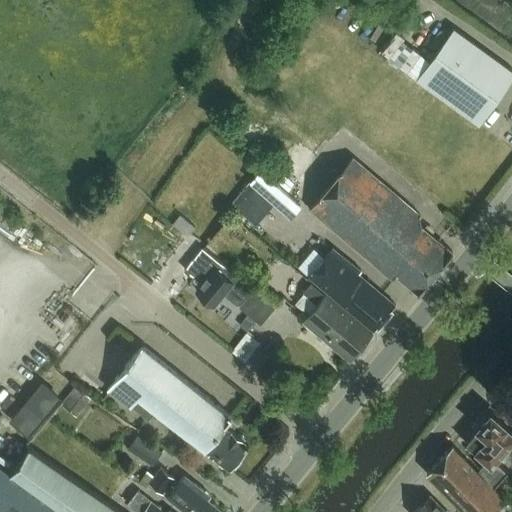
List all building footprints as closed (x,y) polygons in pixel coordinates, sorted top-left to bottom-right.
[(511,78),(511,69),(453,28),(417,78),(480,124),(511,78)] [(419,292),(447,258),(453,251),(422,225),(420,215),(421,214),(353,156),(311,207),(394,279),(398,274),(416,290),(419,292)] [(261,169),(259,171),(232,204),(257,225),(276,202),(291,215),(301,202),(261,169)] [(238,304),(251,288),(236,276),(238,273),(203,246),(200,249),(184,268),(194,276),(191,280),(199,286),(197,289),(215,304),(224,293),(238,304)] [(376,329),(397,304),(359,273),(362,270),(333,247),(310,275),(376,329)] [(309,315),(304,320),(351,358),(373,332),(312,281),(304,291),(305,292),(318,303),(309,315)] [(261,324),(279,302),(257,284),(240,306),(261,324)] [(248,330),(256,319),(249,314),(241,325),(248,330)] [(246,361),(261,342),(248,332),(233,351),(246,361)] [(156,410),(225,465),(228,467),(248,442),(224,422),(231,415),(142,344),(107,387),(131,406),(131,405),(149,419),(156,410)] [(77,386),(64,405),(78,415),(92,397),(77,386)] [(480,426),(466,442),(484,459),(479,465),(495,484),(508,469),(496,458),(511,441),(511,430),(491,413),(484,413),(479,419),(480,426)] [(154,465),(163,451),(138,434),(129,449),(154,465)] [(453,444),(447,450),(427,472),(466,511),(492,511),(506,499),(453,444)] [(0,507),(6,511),(123,511),(29,447),(12,472),(0,463),(0,507)] [(185,504),(194,511),(219,511),(222,509),(202,493),(205,490),(185,474),(180,480),(163,466),(150,482),(163,493),(167,489),(170,492),(168,495),(182,507),(185,504)] [(174,511),(170,509),(167,511),(165,511),(138,490),(128,502),(140,511),(174,511)] [(447,511),(430,495),(412,511),(447,511)]
